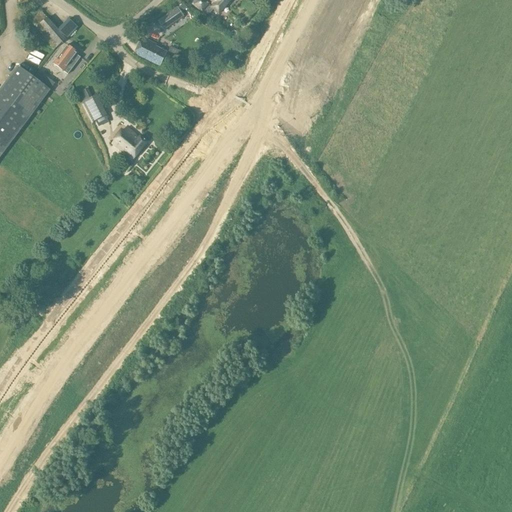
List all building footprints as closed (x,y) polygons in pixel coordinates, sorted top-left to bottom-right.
[(197,0),(193,5),(203,12),(207,16),(213,10),(219,14),(230,0),(197,0)] [(177,8),(159,21),(164,29),(183,17),(177,8)] [(38,30),(34,33),(43,44),(47,41),(53,50),(66,40),(58,31),(47,18),(44,20),(36,27),(38,30)] [(70,18),(58,31),(66,40),(79,26),(71,19),(70,18)] [(138,55),(160,66),(167,52),(155,46),(156,44),(146,39),(138,55)] [(67,44),(53,63),(68,74),(80,57),(76,54),(78,53),(67,44)] [(226,60),(221,57),(218,62),(224,65),(226,60)] [(18,65),(0,89),(0,156),(50,89),(18,65)] [(107,115),(96,94),(81,102),(92,123),(107,115)] [(131,160),(146,142),(139,136),(138,138),(134,136),(135,135),(126,128),(112,145),(131,160)]
